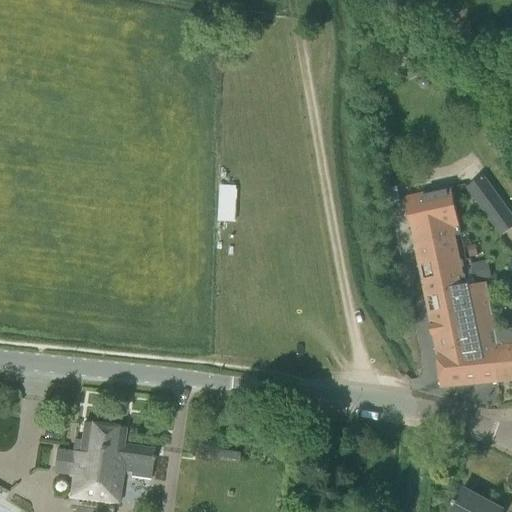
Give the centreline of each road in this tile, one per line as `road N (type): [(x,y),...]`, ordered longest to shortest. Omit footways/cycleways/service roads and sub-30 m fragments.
road 1 (unclassified): [(511,438),(439,412),(328,391),(0,359)]
road 2 (track): [(364,397),(298,25)]
